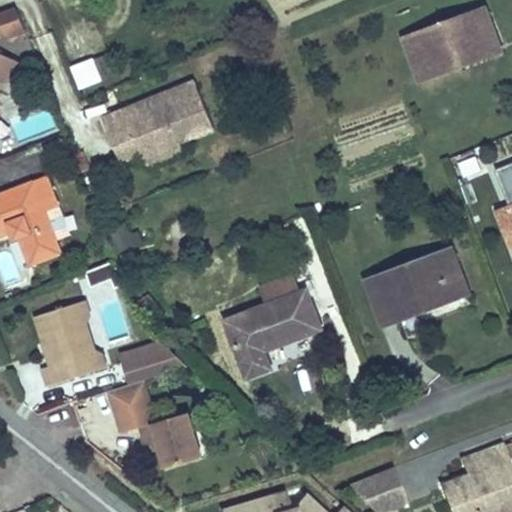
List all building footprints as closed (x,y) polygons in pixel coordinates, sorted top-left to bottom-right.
[(502,42),(488,5),(407,36),(424,80),(466,64),(463,56),(502,42)] [(17,12),(0,17),(0,29),(4,40),(25,32),(17,12)] [(43,60),(61,52),(53,33),(35,41),(43,60)] [(502,42),(463,56),(466,64),(505,50),(502,42)] [(111,51),(72,65),(80,87),(119,73),(111,51)] [(0,116),(2,116),(0,108),(0,95),(5,82),(18,77),(25,62),(0,52),(0,116)] [(106,119),(117,146),(136,138),(142,154),(144,157),(182,142),(217,128),(199,83),(166,96),(168,102),(160,105),(158,99),(106,119)] [(166,96),(158,99),(160,105),(168,102),(166,96)] [(136,138),(117,146),(122,161),(142,154),(136,138)] [(182,142),(144,157),(149,170),(186,155),(182,142)] [(460,160),(465,174),(482,168),(476,153),(460,160)] [(50,212),(63,206),(51,176),(0,196),(0,236),(11,233),(16,230),(19,239),(24,237),(35,264),(65,253),(61,240),(50,212)] [(511,185),(494,193),(500,210),(507,207),(511,219),(511,185)] [(74,234),(63,206),(50,212),(61,240),(74,234)] [(511,219),(507,207),(500,210),(511,240),(511,219)] [(110,230),(119,251),(141,242),(133,221),(110,230)] [(384,321),(385,325),(399,320),(433,307),(471,293),(454,249),(369,281),(384,321)] [(117,260),(87,268),(91,283),(121,275),(117,260)] [(323,327),(318,312),(309,289),(229,319),(250,375),(273,366),(266,350),(323,327)] [(151,293),(141,301),(159,320),(168,312),(151,293)] [(97,367),(103,352),(92,347),(84,326),(90,312),(86,300),(38,317),(49,350),(55,348),(59,350),(58,356),(60,364),(55,366),(47,368),(53,385),(96,369),(97,367)] [(121,346),(130,380),(183,366),(174,332),(121,346)] [(104,352),(103,352),(97,367),(108,364),(104,352)] [(192,406),(145,423),(150,438),(162,434),(172,463),(207,450),(192,406)] [(507,441),(495,446),(511,493),(511,454),(511,453),(507,441)] [(501,511),(511,508),(511,493),(495,446),(467,456),(474,473),(446,483),(456,511),(501,511)] [(404,465),(356,483),(386,509),(416,498),(404,465)] [(286,493),(228,511),(360,511),(350,503),(342,511),(333,511),(311,492),(298,507),(292,509),(286,493)]
